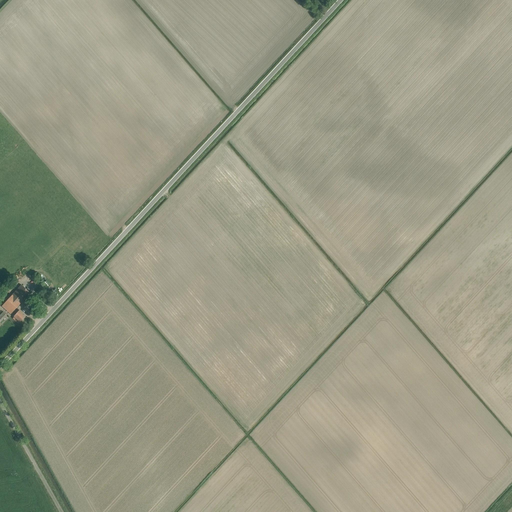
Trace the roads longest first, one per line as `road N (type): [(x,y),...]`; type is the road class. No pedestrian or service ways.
road 1 (unclassified): [(0,365),(341,0)]
road 2 (unclassified): [(61,511),(0,401)]
